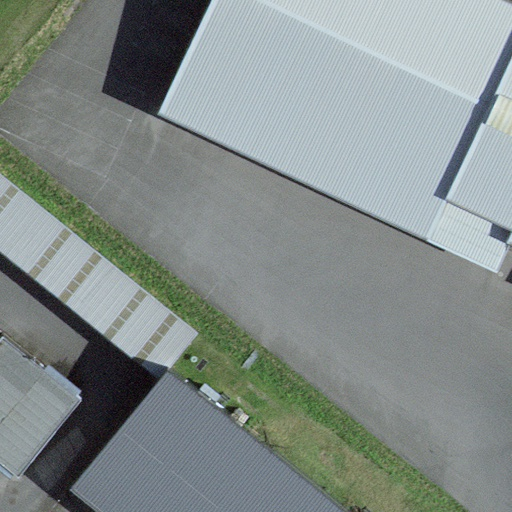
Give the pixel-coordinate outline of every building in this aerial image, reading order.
[(511,0),(208,0),(178,65),(511,222),(511,234),(511,236),(511,0)] [(193,304),(0,148),(0,235),(150,356),(193,304)] [(80,396),(2,332),(0,334),(0,459),(17,474),(80,396)] [(105,511),(215,511),(269,445),(167,362),(70,483),(105,511)] [(352,511),(269,445),(215,511),(352,511)]
